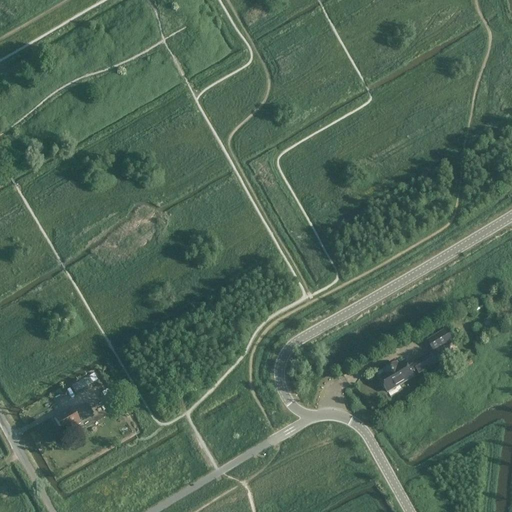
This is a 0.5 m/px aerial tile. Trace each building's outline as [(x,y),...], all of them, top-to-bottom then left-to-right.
[(494,317),(474,326),(478,335),(498,327),(494,317)] [(382,373),(376,377),(385,393),(413,377),(411,373),(415,371),(416,375),(447,358),(440,346),(454,339),(448,328),(426,340),(432,351),(410,363),(411,365),(407,367),(404,361),(397,365),(395,362),(381,370),(382,373)] [(90,376),(71,387),(75,394),(91,385),(94,383),(98,381),(94,374),(90,376)] [(89,403),(76,409),(81,420),(94,414),(89,403)] [(114,404),(108,408),(112,415),(119,411),(114,404)] [(81,424),(71,408),(54,419),(63,434),(81,424)]
